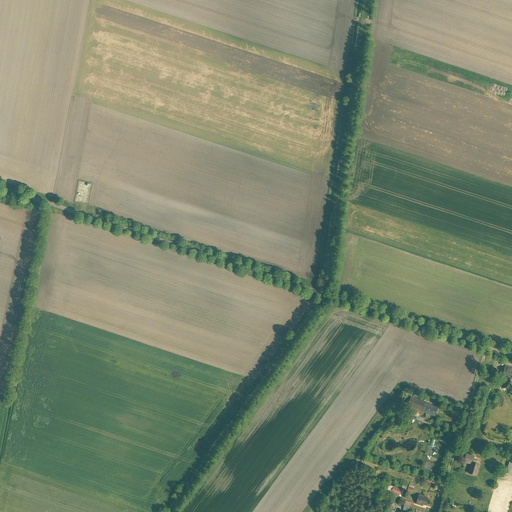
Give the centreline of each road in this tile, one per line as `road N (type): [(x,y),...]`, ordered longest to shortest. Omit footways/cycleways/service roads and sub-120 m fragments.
road 1 (track): [(165,511),(322,293),(364,0)]
road 2 (unclassified): [(0,184),(487,348)]
road 3 (residential): [(487,348),(435,511)]
